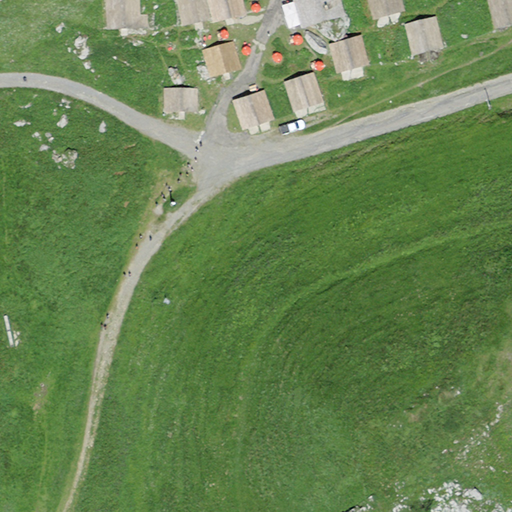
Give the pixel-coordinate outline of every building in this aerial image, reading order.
[(112,0),(112,29),(144,29),(143,0),(112,0)] [(212,20),(206,0),(180,0),(175,1),(182,28),(212,20)] [(206,0),(212,20),(214,27),(247,19),(242,0),(206,0)] [(339,0),(293,0),(302,29),(344,18),(339,0)] [(398,0),(368,0),(374,18),(401,10),(398,0)] [(511,0),(487,0),(495,30),(511,25),(511,0)] [(435,21),(405,28),(411,52),(440,46),(435,21)] [(360,37),(328,47),(336,74),(368,64),(360,37)] [(233,44),(203,54),(210,78),(241,68),(233,44)] [(313,74),(284,83),(293,112),(322,103),(313,74)] [(164,88),(163,114),(197,115),(198,89),(164,88)] [(264,93),(233,105),(243,133),(275,120),(264,93)]
